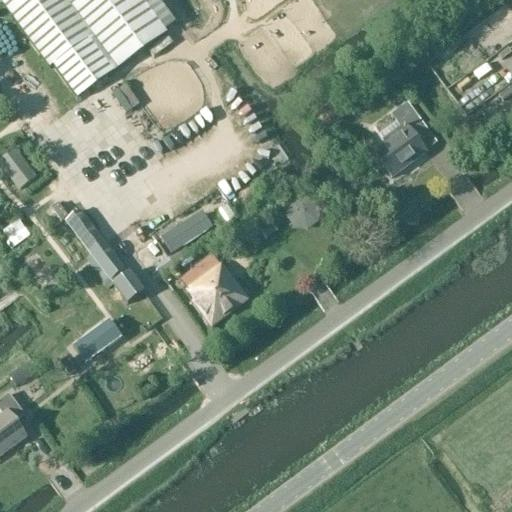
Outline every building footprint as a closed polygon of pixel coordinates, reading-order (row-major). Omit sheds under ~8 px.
[(0,0),(0,3),(49,70),(52,68),(77,101),(166,36),(140,0),(0,0)] [(511,7),(488,25),(503,45),(511,38),(511,7)] [(488,91),(505,82),(498,69),(481,78),(488,91)] [(461,83),(467,97),(484,89),(478,75),(461,83)] [(384,145),(373,153),(392,180),(426,155),(412,137),(425,128),(408,105),(391,117),(400,130),(382,142),(384,145)] [(329,107),(317,115),(329,132),(341,123),(329,107)] [(24,154),(12,162),(31,190),(43,182),(24,154)] [(302,228),(316,221),(318,202),(301,200),(302,197),(295,198),(284,207),(282,218),(292,226),(302,228)] [(57,207),(51,212),(61,224),(67,220),(57,207)] [(80,212),(65,224),(109,283),(112,287),(127,308),(144,295),(130,274),(128,275),(124,271),(125,271),(80,212)] [(19,226),(26,242),(42,235),(36,219),(19,226)] [(270,224),(260,232),(267,240),(277,232),(270,224)] [(176,273),(174,270),(192,257),(176,234),(157,247),(167,261),(155,269),(164,281),(176,273)] [(247,302),(222,266),(220,267),(212,257),(179,282),(187,293),(186,294),(191,302),(190,303),(211,330),(247,302)] [(110,324),(75,349),(87,366),(122,340),(110,324)] [(69,360),(61,365),(68,377),(76,372),(69,360)] [(32,364),(9,379),(15,389),(38,374),(32,364)] [(0,458),(25,441),(14,425),(24,418),(9,396),(0,402),(0,413),(3,418),(0,419),(0,458)]
